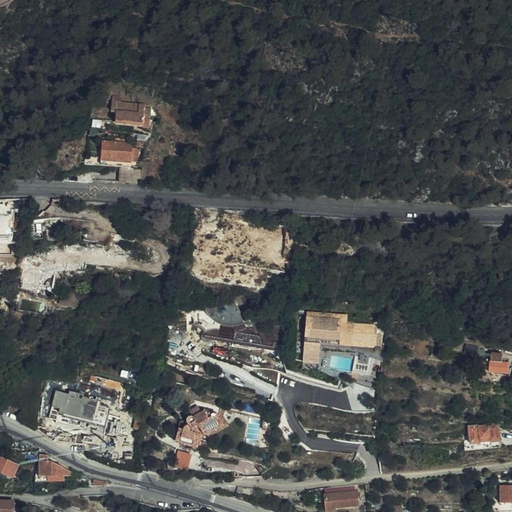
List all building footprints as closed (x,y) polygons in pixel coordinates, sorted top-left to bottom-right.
[(145,108),(152,109),(152,102),(146,101),(145,98),(114,96),(113,105),(119,106),(119,116),(144,117),(145,108)] [(107,138),(105,155),(141,156),(142,150),(136,150),(137,139),(107,138)] [(119,162),(118,180),(128,180),(138,181),(139,176),(143,176),(144,163),(141,163),(119,162)] [(0,241),(12,242),(13,204),(0,203),(0,241)] [(30,218),(27,233),(40,231),(43,216),(30,218)] [(98,243),(107,244),(109,231),(86,228),(85,237),(98,240),(98,243)] [(68,247),(69,242),(67,242),(66,249),(58,248),(58,252),(53,252),(52,259),(43,257),(35,256),(25,255),(23,268),(27,268),(25,281),(22,280),(21,286),(41,290),(43,283),(54,285),(57,268),(64,270),(68,247)] [(81,260),(83,249),(68,247),(64,270),(66,270),(68,264),(72,265),(72,267),(83,268),(84,261),(81,260)] [(52,291),(54,285),(43,283),(41,290),(52,291)] [(61,288),(58,303),(74,306),(77,291),(61,288)] [(201,344),(233,338),(232,332),(244,330),(239,301),(194,309),(201,344)] [(339,326),(339,321),(324,320),(305,319),(302,364),(318,365),(319,345),(352,348),(355,348),(352,369),(363,372),(365,373),(369,360),(378,363),(379,337),(374,337),(375,328),(339,326)] [(477,355),(479,346),(465,343),(464,352),(477,355)] [(491,351),(490,359),(489,369),(488,370),(508,373),(509,362),(502,361),(502,352),(491,351)] [(431,358),(446,363),(447,356),(432,352),(431,358)] [(373,391),(378,363),(369,360),(365,373),(363,372),(360,389),(373,391)] [(93,384),(85,382),(83,390),(89,392),(89,389),(91,390),(93,384)] [(82,397),(62,394),(61,401),(81,404),(80,408),(93,412),(96,401),(82,397)] [(221,414),(222,407),(205,403),(200,406),(201,409),(194,414),(194,416),(192,416),(190,418),(189,420),(190,423),(186,425),(185,429),(181,427),(177,441),(198,448),(201,438),(209,434),(226,424),(221,414)] [(62,417),(60,439),(60,441),(85,443),(86,435),(86,428),(107,431),(108,422),(107,421),(107,418),(79,414),(80,408),(61,406),(59,417),(62,417)] [(227,408),(222,407),(221,414),(226,424),(209,434),(211,439),(233,426),(226,414),(227,408)] [(264,431),(272,432),(274,420),(249,415),(248,420),(265,425),(264,431)] [(471,443),(500,441),(498,424),(470,426),(471,443)] [(0,467),(14,474),(20,460),(0,451),(0,467)] [(66,475),(73,476),(73,469),(60,462),(49,461),(49,454),(40,453),(40,472),(48,473),(47,478),(66,479),(66,475)] [(95,476),(94,486),(108,485),(109,484),(110,483),(108,481),(95,476)] [(361,490),(361,484),(326,487),(328,510),(337,509),(337,506),(360,504),(358,490),(361,490)] [(501,502),(511,502),(511,484),(501,484),(501,502)] [(112,504),(112,502),(112,500),(111,498),(109,497),(107,496),(104,497),(103,498),(102,500),(102,502),(102,504),(103,506),(105,507),(107,507),(109,507),(111,505),(112,504)] [(0,511),(24,511),(26,502),(25,502),(1,501),(0,501),(0,511)] [(501,510),(511,509),(511,502),(501,503),(501,510)]
